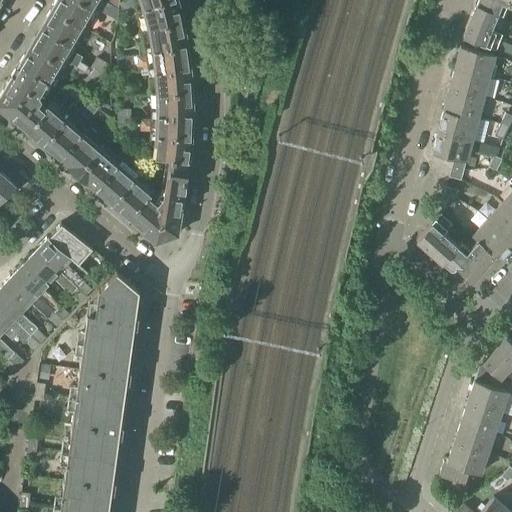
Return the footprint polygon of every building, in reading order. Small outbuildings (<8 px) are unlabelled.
[(55,0),(50,9),(82,27),(98,1),(96,0),(55,0)] [(109,0),(107,2),(111,4),(118,9),(119,4),(118,1),(120,0),(109,0)] [(118,1),(119,4),(121,10),(127,8),(135,6),(132,0),(120,0),(118,1)] [(144,16),(147,27),(182,21),(180,10),(177,9),(174,0),(138,0),(141,5),(144,16)] [(236,0),(240,17),(267,9),(264,0),(236,0)] [(489,29),(500,1),(497,0),(474,0),(473,3),(474,4),(462,35),(495,48),(500,34),(489,29)] [(118,14),(118,9),(111,4),(107,11),(118,17),(118,14)] [(36,33),(34,37),(78,61),(81,56),(69,49),(82,27),(50,9),(46,16),(47,19),(39,32),(36,33)] [(136,55),(137,65),(186,58),(182,33),(184,30),(182,21),(147,27),(149,39),(144,40),(136,41),(138,54),(136,54),(136,55)] [(23,55),(17,65),(49,82),(63,58),(84,70),(86,66),(78,61),(34,37),(33,39),(33,41),(26,54),(23,55)] [(511,45),(502,41),(502,43),(499,50),(511,54),(511,51),(511,45)] [(459,45),(454,66),(488,74),(493,54),(459,45)] [(133,55),(116,57),(118,67),(134,65),(133,55)] [(90,67),(104,75),(110,65),(97,57),(90,67)] [(152,64),(156,92),(191,91),(190,80),(188,78),(186,58),(137,65),(137,66),(152,64)] [(24,130),(25,130),(45,105),(39,100),(49,82),(17,65),(17,66),(14,67),(10,72),(11,75),(0,94),(0,109),(21,127),(21,130),(24,130)] [(454,66),(448,87),(483,96),(488,74),(454,66)] [(89,75),(99,81),(102,75),(92,69),(89,75)] [(448,87),(443,109),(477,117),(483,96),(448,87)] [(156,95),(155,111),(189,113),(190,102),(192,100),(191,91),(156,92),(156,95)] [(47,149),(49,151),(50,150),(89,103),(90,101),(84,95),(82,93),(74,105),(72,103),(62,114),(48,101),(45,105),(25,130),(32,137),(35,136),(46,146),(47,149)] [(75,173),(76,174),(99,146),(98,144),(77,126),(86,116),(88,118),(97,108),(94,106),(89,103),(50,150),(49,151),(52,153),(55,153),(66,163),(65,165),(75,173)] [(116,132),(117,132),(129,132),(130,123),(130,108),(117,108),(116,132)] [(443,109),(437,130),(472,138),(477,117),(443,109)] [(139,130),(154,130),(188,132),(189,113),(155,111),(155,118),(139,118),(139,130)] [(511,115),(505,112),(499,124),(507,127),(511,117),(511,115)] [(507,127),(499,124),(494,135),(502,139),(507,127)] [(160,191),(156,195),(179,215),(183,191),(185,189),(186,183),(185,180),(189,150),(188,148),(188,132),(154,130),(151,155),(166,158),(160,191)] [(472,138),(437,130),(431,151),(445,155),(453,157),(448,176),(460,180),(465,160),(466,160),(472,138)] [(128,151),(129,159),(132,162),(141,152),(133,145),(128,151)] [(100,194),(103,197),(125,169),(123,167),(129,160),(129,159),(128,151),(124,147),(114,158),(99,146),(76,174),(86,183),(87,181),(99,191),(100,194)] [(501,158),(494,155),(493,155),(487,166),(496,170),(501,158)] [(119,211),(127,218),(150,190),(125,169),(103,197),(105,199),(107,198),(119,208),(119,211)] [(0,200),(14,185),(14,186),(15,185),(0,172),(0,200)] [(445,186),(441,203),(453,206),(458,189),(445,186)] [(511,189),(503,199),(511,207),(511,189)] [(150,190),(127,218),(128,221),(130,221),(142,230),(155,242),(177,234),(179,215),(156,195),(150,190)] [(511,207),(503,199),(486,218),(511,240),(511,207)] [(440,262),(448,269),(464,251),(468,247),(460,240),(456,244),(437,227),(445,218),(439,212),(415,238),(440,261),(440,262)] [(471,234),(476,239),(493,254),(497,258),(511,242),(511,240),(486,218),(471,234)] [(47,237),(70,258),(71,257),(77,263),(91,247),(60,222),(47,237)] [(35,249),(85,295),(90,289),(82,281),(83,280),(65,263),(70,258),(47,237),(35,249)] [(464,251),(448,269),(451,271),(450,273),(455,277),(460,271),(470,279),(491,256),(493,254),(476,239),(468,247),(464,251)] [(24,260),(47,282),(52,277),(70,294),(71,293),(79,301),(85,295),(35,249),(24,260)] [(12,272),(54,310),(60,304),(42,287),(47,282),(24,260),(12,272)] [(100,267),(105,273),(112,267),(106,261),(100,267)] [(88,300),(82,342),(129,348),(132,326),(134,326),(134,327),(136,327),(137,315),(136,315),(134,315),(138,289),(116,271),(88,300)] [(0,285),(24,306),(29,301),(47,317),(54,310),(12,272),(0,285)] [(0,285),(0,305),(31,334),(37,327),(32,322),(31,323),(20,311),(24,306),(0,285)] [(0,327),(12,338),(17,333),(24,340),(31,334),(0,305),(0,327)] [(59,305),(53,311),(62,319),(67,313),(59,305)] [(62,319),(53,311),(48,317),(56,325),(62,319)] [(0,351),(4,355),(8,359),(8,358),(14,353),(14,352),(0,338),(0,332),(2,330),(11,339),(12,338),(0,327),(0,351)] [(36,329),(31,335),(39,343),(44,337),(36,329)] [(39,343),(31,335),(25,340),(34,348),(39,343)] [(478,364),(474,379),(488,383),(492,370),(499,376),(511,363),(511,361),(511,341),(505,335),(478,364)] [(82,342),(74,397),(122,403),(125,381),(127,381),(128,381),(130,370),(128,370),(126,370),(129,348),(82,342)] [(14,353),(8,358),(17,366),(22,361),(14,353)] [(17,366),(8,358),(8,359),(3,364),(11,372),(17,366)] [(38,378),(48,379),(50,365),(40,364),(38,378)] [(474,379),(466,401),(500,412),(507,390),(488,383),(474,379)] [(36,382),(35,390),(43,392),(45,383),(36,382)] [(43,392),(35,390),(34,399),(42,400),(43,392)] [(74,397),(67,452),(114,458),(117,436),(119,436),(120,436),(122,425),(121,424),(121,425),(119,424),(122,403),(74,397)] [(466,401),(459,421),(493,432),(500,412),(466,401)] [(459,421),(453,441),(486,452),(493,432),(459,421)] [(28,437),(27,445),(36,447),(37,438),(28,437)] [(486,452),(453,441),(446,461),(469,470),(479,473),(486,452)] [(36,447),(27,445),(26,454),(34,455),(36,447)] [(67,452),(59,506),(103,511),(106,511),(110,491),(111,491),(112,491),(113,491),(114,480),(113,480),(111,480),(114,458),(67,452)] [(443,460),(437,475),(464,484),(469,470),(446,461),(443,460)] [(511,468),(509,465),(500,475),(507,481),(509,478),(511,480),(511,468)] [(21,491),(19,500),(28,501),(29,493),(21,491)] [(508,511),(509,511),(493,496),(478,511),(508,511)] [(28,501),(19,500),(18,508),(27,510),(28,501)] [(456,510),(458,511),(473,511),(462,502),(456,510)]
